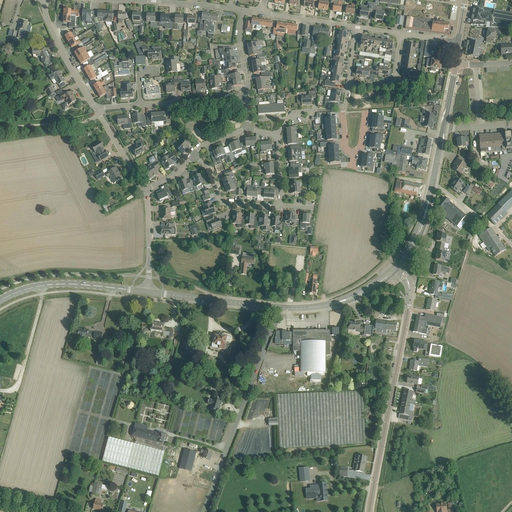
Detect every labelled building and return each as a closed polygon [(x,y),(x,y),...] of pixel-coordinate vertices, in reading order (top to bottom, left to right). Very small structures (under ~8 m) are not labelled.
[(313,8),(314,3),(315,1),(309,0),(304,0),(304,7),(313,8)] [(336,0),(335,0),(335,4),(334,3),(333,11),(341,12),(343,1),(336,0)] [(328,10),(329,5),(329,3),(319,2),(319,4),(318,9),(328,10)] [(354,14),(355,9),(355,5),(351,5),(351,7),(347,6),(346,13),(354,14)] [(367,7),(361,6),(360,10),(361,10),(360,17),(368,18),(369,13),(372,13),(372,12),(373,12),(374,6),(367,6),(367,7)] [(385,11),(382,11),(382,8),(374,6),(373,12),(376,13),(375,20),(384,21),(385,14),(384,14),(385,11)] [(479,7),(475,6),(471,25),(486,25),(487,23),(491,24),(491,28),(495,29),(511,28),(511,12),(510,12),(510,13),(484,8),(484,7),(479,7)] [(91,18),(91,16),(91,11),(83,11),(83,18),(88,18),(87,23),(94,24),(94,18),(91,18)] [(105,18),(106,12),(98,12),(98,18),(99,18),(99,22),(102,22),(103,18),(105,18)] [(113,19),(113,18),(113,13),(106,12),(105,18),(105,22),(112,23),(112,18),(113,19)] [(208,32),(211,14),(203,13),(202,18),(202,20),(205,20),(204,32),(208,32)] [(141,14),(133,14),(133,21),(133,23),(134,24),(135,25),(137,25),(140,26),(140,22),(141,22),(141,14)] [(219,15),(211,14),(208,32),(208,34),(214,35),(215,26),(213,25),(213,21),(218,22),(219,15)] [(155,22),(155,20),(155,15),(147,15),(147,22),(151,22),(151,28),(158,29),(158,23),(155,22)] [(169,22),(169,21),(169,16),(161,15),(161,23),(166,23),(165,29),(172,30),(172,23),(172,22),(169,22)] [(183,23),(183,22),(184,17),(176,16),(175,23),(172,23),(172,30),(178,30),(178,24),(185,24),(185,23),(183,23)] [(196,24),(196,22),(196,17),(188,17),(188,24),(192,24),(192,28),(195,28),(195,24),(196,24)] [(431,31),(433,21),(407,17),(406,27),(431,31)] [(448,33),(449,24),(443,23),(443,20),(437,19),(436,22),(433,21),(431,31),(444,33),(444,32),(448,33)] [(262,27),(262,21),(252,20),(252,22),(247,22),(245,31),(252,32),(252,28),(251,28),(252,25),(257,26),(256,29),(262,30),(261,27),(262,27)] [(22,30),(30,32),(32,26),(27,25),(28,23),(22,21),(21,25),(19,24),(18,29),(17,32),(13,31),(11,37),(20,39),(22,30)] [(287,30),(287,25),(277,23),(277,27),(274,27),(274,30),(273,34),(277,35),(278,32),(286,33),(287,30)] [(319,37),(320,29),(314,28),(313,36),(316,37),(315,43),(310,42),(309,52),(309,53),(314,54),(315,49),(316,43),(319,43),(320,37),(319,37)] [(502,31),(493,29),(488,28),(486,39),(495,41),(496,34),(501,35),(502,31)] [(329,38),(329,35),(330,31),(320,29),(319,37),(320,37),(329,38)] [(77,37),(76,34),(74,32),(71,33),(69,34),(65,36),(68,42),(77,37)] [(76,41),(75,39),(78,37),(77,37),(68,42),(72,48),(78,44),(80,42),(79,40),(76,41)] [(248,51),(257,49),(257,46),(263,45),(262,40),(255,41),(255,44),(248,45),(248,48),(248,51)] [(482,44),(470,42),(468,56),(478,58),(479,56),(482,57),(483,50),(485,51),(486,46),(481,45),(482,44)] [(511,44),(501,45),(501,55),(506,55),(506,54),(511,53),(511,44)] [(429,47),(425,46),(424,57),(427,57),(430,58),(433,58),(437,59),(439,51),(436,50),(436,49),(429,48),(429,47)] [(148,47),(142,48),(144,54),(148,54),(149,58),(152,58),(152,60),(162,59),(161,50),(161,47),(152,48),(152,49),(148,49),(148,47)] [(45,48),(40,49),(37,49),(37,48),(33,48),(33,54),(36,54),(37,55),(37,57),(40,56),(44,64),(51,60),(45,48)] [(78,59),(87,53),(84,48),(81,50),(81,49),(79,51),(75,53),(78,59)] [(234,51),(229,52),(226,53),(226,48),(219,49),(220,54),(222,54),(222,56),(223,59),(235,57),(235,55),(234,51)] [(265,57),(266,57),(266,53),(262,53),(261,52),(258,52),(257,49),(248,51),(248,53),(249,53),(250,56),(257,55),(257,58),(259,58),(265,57)] [(344,54),(345,52),(337,51),(337,54),(334,54),(334,57),(333,60),(343,62),(344,59),(346,59),(346,55),(344,54)] [(81,64),(85,62),(87,61),(90,59),(87,53),(78,59),(81,64)] [(95,64),(107,57),(105,54),(101,56),(93,61),(95,64)] [(179,65),(179,64),(178,57),(171,58),(172,62),(167,62),(168,73),(177,73),(177,72),(179,72),(180,71),(180,66),(179,65)] [(265,60),(265,57),(259,58),(259,61),(252,62),(252,65),(252,66),(252,68),(261,66),(261,64),(265,63),(264,60),(265,60)] [(383,67),(382,76),(385,76),(385,77),(388,78),(389,69),(387,69),(388,62),(390,62),(391,59),(384,58),(384,59),(384,61),(383,67)] [(433,60),(433,58),(430,58),(429,60),(428,60),(426,67),(431,68),(441,70),(442,62),(433,60)] [(115,69),(114,69),(115,76),(120,76),(121,76),(126,75),(125,72),(129,72),(129,68),(129,67),(130,67),(131,66),(131,64),(130,64),(129,64),(129,62),(129,59),(122,59),(122,63),(119,63),(120,69),(115,69)] [(343,65),(343,62),(333,60),(332,66),(335,66),(334,70),(342,71),(342,69),(344,69),(345,65),(343,65)] [(356,64),(356,67),(357,67),(357,73),(356,76),(360,76),(359,78),(362,78),(364,66),(365,62),(362,62),(362,65),(356,64)] [(222,74),(230,72),(229,70),(237,69),(236,65),(237,65),(236,63),(226,64),(223,65),(224,68),(224,70),(221,71),(222,74)] [(87,75),(98,70),(98,69),(96,67),(95,67),(93,65),(90,66),(84,70),(87,75)] [(379,67),(377,67),(377,65),(374,65),(373,67),(372,75),(378,76),(379,75),(382,76),(383,67),(379,66),(379,67)] [(261,66),(252,68),(253,70),(254,74),(261,72),(262,75),(263,75),(269,74),(269,73),(269,71),(266,71),(266,69),(265,66),(261,66)] [(372,75),(373,67),(370,67),(364,66),(362,78),(365,78),(365,77),(369,78),(369,75),(372,75)] [(59,71),(58,72),(56,73),(54,70),(48,74),(52,81),(55,79),(59,85),(65,81),(59,71)] [(99,73),(98,70),(87,75),(91,81),(95,79),(97,78),(97,77),(100,75),(98,73),(99,73)] [(232,81),(241,80),(241,77),(240,78),(239,74),(232,75),(232,72),(230,72),(222,74),(223,74),(224,77),(227,76),(227,79),(231,78),(232,81)] [(272,77),(271,74),(269,74),(263,75),(264,78),(256,79),(257,83),(256,83),(256,85),(266,84),(265,81),(269,80),(269,78),(272,77)] [(222,83),(221,78),(221,76),(214,77),(215,77),(210,78),(211,89),(219,89),(219,83),(222,83)] [(175,87),(178,87),(178,80),(171,81),(171,85),(166,85),(166,88),(167,93),(175,92),(175,87)] [(191,91),(190,86),(190,83),(183,84),(183,80),(178,80),(178,87),(181,87),(182,92),(191,91)] [(205,90),(205,85),(204,80),(196,81),(196,86),(197,91),(205,90)] [(229,87),(227,88),(228,91),(234,90),(234,87),(241,86),(241,82),(241,80),(232,81),(232,84),(228,85),(229,87)] [(100,83),(94,86),(97,92),(103,89),(103,88),(101,86),(105,84),(103,81),(100,83)] [(159,87),(154,87),(154,83),(151,84),(151,81),(145,82),(145,85),(145,88),(146,88),(147,95),(151,94),(151,95),(160,94),(159,87)] [(123,89),(121,89),(121,98),(122,98),(122,99),(126,98),(133,97),(133,89),(131,89),(130,87),(131,87),(131,83),(123,83),(123,89)] [(266,87),(266,85),(266,84),(256,85),(257,88),(257,87),(258,91),(259,95),(264,94),(263,90),(270,89),(270,86),(266,87)] [(103,89),(97,92),(100,98),(106,94),(107,96),(112,95),(112,90),(109,90),(107,86),(106,87),(103,88),(103,89)] [(51,96),(55,93),(51,87),(47,90),(50,96),(51,96)] [(336,89),(328,88),(328,91),(331,91),(330,97),(339,98),(340,92),(336,92),(336,89)] [(67,94),(66,92),(66,91),(59,95),(63,101),(66,99),(68,103),(66,104),(62,106),(65,111),(69,108),(67,105),(69,104),(69,105),(76,101),(73,94),(71,92),(70,93),(67,94)] [(312,105),(312,99),(317,99),(316,91),(309,92),(309,96),(301,97),(302,100),(302,105),(307,105),(312,105)] [(330,97),(326,96),(325,105),(332,105),(333,102),(339,103),(339,98),(330,97)] [(278,102),(278,104),(278,114),(285,113),(284,104),(286,104),(286,101),(283,101),(278,102)] [(264,102),(256,103),(256,106),(258,106),(258,115),(265,115),(264,102)] [(154,123),(159,122),(158,112),(155,113),(156,114),(151,114),(152,117),(148,117),(148,126),(155,126),(154,123)] [(164,125),(165,125),(170,124),(170,116),(166,116),(165,113),(161,114),(161,112),(158,112),(159,122),(164,122),(164,125)] [(434,115),(426,113),(423,127),(432,129),(432,128),(433,128),(434,124),(433,124),(434,115)] [(143,122),(142,117),(142,114),(133,114),(134,124),(142,123),(143,127),(146,127),(146,123),(146,121),(143,122)] [(132,129),(132,124),(131,119),(128,119),(127,116),(124,117),(122,117),(117,117),(118,125),(124,125),(124,129),(132,129)] [(373,119),(372,122),(373,122),(384,124),(391,125),(391,122),(384,121),(384,118),(374,116),(374,119),(373,119)] [(293,128),(287,129),(287,133),(287,134),(297,134),(297,132),(296,129),(298,129),(298,126),(293,127),(293,128)] [(511,132),(479,135),(480,154),(507,152),(506,149),(511,148),(511,132)] [(372,136),(371,142),(380,143),(381,137),(383,138),(384,135),(378,134),(377,137),(372,136)] [(177,149),(179,151),(183,154),(186,151),(186,150),(190,144),(183,138),(178,144),(179,145),(179,146),(180,147),(177,149)] [(259,149),(258,144),(257,144),(256,138),(249,139),(250,147),(251,147),(251,148),(256,148),(256,149),(259,149)] [(465,143),(468,143),(468,138),(457,139),(458,148),(466,147),(465,143)] [(145,151),(143,147),(145,146),(142,139),(136,143),(138,146),(132,150),(136,157),(145,151)] [(294,140),(288,140),(288,145),(290,145),(291,148),(293,148),(300,147),(300,144),(299,139),(294,140)] [(432,140),(427,139),(425,139),(425,140),(421,140),(420,146),(418,153),(429,155),(432,140)] [(101,161),(104,159),(109,156),(105,151),(103,148),(104,148),(100,141),(95,144),(92,145),(92,146),(92,147),(95,153),(96,152),(98,155),(97,155),(98,157),(101,161)] [(246,150),(245,148),(243,143),(240,144),(239,142),(238,143),(238,142),(234,143),(238,154),(242,153),(241,152),(246,150)] [(329,142),(320,143),(321,148),(327,147),(327,153),(329,153),(339,152),(338,146),(330,147),(329,142)] [(371,142),(370,148),(376,149),(376,152),(382,153),(382,150),(379,150),(380,143),(371,142)] [(234,156),(238,154),(234,143),(230,145),(230,146),(229,146),(231,152),(228,153),(232,162),(235,161),(232,154),(233,154),(234,156)] [(267,151),(269,151),(268,143),(261,143),(261,148),(261,151),(260,151),(260,155),(264,155),(264,153),(267,152),(267,151)] [(397,155),(411,157),(413,149),(398,146),(397,155)] [(293,151),(289,151),(289,157),(302,156),(301,150),(301,147),(300,147),(293,148),(293,151)] [(232,162),(228,153),(226,154),(224,148),(222,149),(222,148),(218,149),(222,160),(225,158),(227,164),(232,162)] [(214,163),(222,160),(218,149),(214,151),(214,152),(213,152),(214,156),(211,157),(214,163)] [(177,162),(174,158),(172,153),(166,156),(167,157),(164,159),(163,157),(159,159),(161,161),(166,170),(174,165),(173,164),(177,162)] [(362,158),(362,161),(363,161),(373,163),(374,157),(375,157),(375,154),(369,153),(369,156),(363,155),(363,158),(362,158)] [(411,157),(397,155),(393,155),(386,155),(385,156),(383,156),(382,161),(384,162),(384,163),(392,164),(392,168),(397,169),(397,172),(405,173),(406,160),(413,161),(412,164),(418,165),(417,169),(426,171),(427,160),(419,159),(419,160),(417,159),(417,158),(413,157),(411,157)] [(302,156),(289,157),(289,162),(290,162),(294,162),(294,165),(301,164),(302,164),(302,161),(302,156)] [(455,166),(453,169),(461,174),(466,165),(468,162),(459,156),(454,165),(455,166)] [(153,157),(150,159),(149,161),(150,163),(152,164),(151,165),(152,167),(145,172),(150,179),(158,175),(156,171),(157,171),(160,169),(153,157)] [(362,162),(362,165),(362,168),(368,168),(367,171),(373,172),(374,163),(373,163),(363,161),(363,162),(362,162)] [(291,169),(289,169),(290,178),(295,177),(299,177),(299,176),(302,176),(302,173),(301,173),(301,164),(294,165),(294,169),(291,169)] [(114,184),(118,181),(122,179),(116,168),(108,173),(106,174),(108,177),(110,176),(114,184)] [(225,187),(233,184),(236,183),(234,177),(231,170),(229,171),(224,173),(226,177),(226,179),(223,180),(225,187)] [(98,180),(104,176),(105,176),(102,171),(101,171),(95,175),(98,180)] [(201,185),(202,187),(205,185),(205,183),(206,183),(204,178),(201,179),(200,175),(195,177),(192,178),(193,179),(194,183),(195,183),(196,187),(201,185)] [(465,185),(460,181),(456,179),(453,182),(454,182),(451,188),(450,188),(452,189),(451,190),(453,191),(453,190),(460,195),(462,192),(466,194),(470,187),(465,185)] [(187,181),(186,180),(179,183),(180,187),(182,192),(189,189),(190,192),(191,192),(194,191),(192,185),(190,180),(187,181)] [(417,185),(403,183),(403,182),(397,181),(395,192),(401,193),(411,195),(416,196),(417,193),(421,194),(422,186),(417,185)] [(300,193),(300,188),(300,182),(291,183),(291,189),(291,194),(300,193)] [(241,190),(238,189),(235,190),(233,184),(225,187),(227,193),(231,192),(232,195),(236,196),(241,196),(241,190)] [(253,186),(245,186),(244,194),(247,194),(247,197),(252,197),(253,186)] [(258,187),(258,190),(255,189),(256,187),(253,186),(252,197),(254,197),(254,199),(257,199),(257,198),(258,198),(258,195),(261,196),(262,188),(258,187)] [(169,192),(167,187),(156,192),(157,195),(159,199),(158,200),(158,201),(159,202),(160,202),(161,202),(162,202),(163,201),(163,200),(168,198),(166,193),(169,192)] [(474,187),(471,190),(479,195),(481,192),(474,187)] [(269,199),(270,188),(267,188),(267,190),(264,190),(264,188),(262,188),(261,196),(264,196),(264,198),(269,199)] [(278,189),(273,188),(270,188),(269,199),(275,199),(275,196),(278,197),(278,189)] [(445,197),(437,207),(441,211),(442,211),(445,213),(444,215),(457,227),(460,223),(464,219),(452,209),(454,207),(452,205),(453,205),(449,202),(450,201),(445,197)] [(213,205),(212,206),(210,201),(203,204),(204,209),(207,216),(216,213),(213,205)] [(498,222),(507,214),(507,213),(498,204),(486,216),(495,225),(498,222)] [(171,208),(166,208),(161,208),(161,215),(162,215),(162,219),(171,219),(171,208)] [(241,219),(242,214),(234,213),(233,224),(238,224),(238,228),(243,228),(244,220),(241,219)] [(294,214),(291,213),(286,213),(286,221),(289,222),(289,224),(292,224),(292,226),(298,226),(299,219),(296,219),(296,216),(294,215),(294,214)] [(256,229),(257,226),(257,221),(254,221),(254,215),(247,214),(246,225),(251,225),(251,229),(256,229)] [(310,215),(305,215),(303,214),(303,216),(303,220),(301,220),(301,227),(306,228),(306,227),(309,227),(310,215)] [(270,231),(270,222),(267,222),(268,216),(260,215),(259,220),(259,226),(263,227),(262,231),(270,231)] [(219,219),(218,219),(215,221),(213,217),(206,220),(208,225),(211,224),(213,230),(222,227),(220,222),(219,219)] [(282,231),(282,229),(282,224),(279,224),(279,217),(273,217),(272,227),(275,227),(275,230),(282,231)] [(161,228),(161,235),(172,235),(172,228),(172,227),(174,227),(174,223),(166,223),(166,227),(167,227),(167,228),(161,228)] [(194,224),(189,226),(192,234),(197,232),(194,224)] [(500,241),(491,228),(479,236),(490,251),(492,250),(496,256),(506,250),(500,241)] [(442,234),(442,232),(437,231),(437,235),(438,235),(436,242),(438,242),(437,247),(444,248),(445,243),(445,244),(447,235),(442,234)] [(232,247),(231,254),(239,255),(240,249),(240,246),(238,245),(236,245),(236,248),(232,247)] [(444,248),(437,247),(436,252),(437,253),(436,260),(445,262),(446,254),(447,254),(450,253),(450,250),(444,248)] [(242,263),(241,274),(246,275),(247,264),(254,264),(254,261),(255,261),(255,260),(254,260),(255,259),(254,259),(255,255),(243,254),(243,257),(242,257),(242,263)] [(295,259),(283,258),(282,267),(289,268),(289,266),(295,267),(295,259)] [(441,267),(440,267),(435,266),(433,275),(439,276),(440,272),(446,273),(449,274),(450,269),(447,268),(441,267)] [(317,286),(317,281),(313,280),(312,285),(310,285),(309,293),(316,294),(316,289),(317,289),(318,286),(317,286)] [(443,284),(433,282),(431,290),(430,290),(430,294),(437,296),(438,288),(442,288),(443,284)] [(434,312),(436,301),(429,299),(426,310),(434,312)] [(446,319),(430,315),(425,314),(424,318),(416,317),(413,332),(427,335),(428,326),(432,327),(440,329),(441,323),(445,324),(446,319)] [(397,323),(376,321),(375,329),(376,329),(376,333),(386,334),(386,330),(389,331),(396,331),(397,323)] [(366,337),(367,332),(367,327),(363,326),(363,328),(360,327),(360,323),(349,322),(348,330),(363,331),(362,336),(366,337)] [(173,340),(174,331),(174,329),(170,329),(164,329),(165,325),(152,323),(151,331),(164,332),(170,333),(169,339),(173,340)] [(339,337),(339,333),(339,328),(332,328),(332,331),(330,331),(330,336),(332,336),(335,336),(335,337),(339,337)] [(102,340),(102,338),(103,333),(95,332),(95,333),(89,332),(89,330),(79,329),(78,337),(84,337),(84,339),(88,339),(88,335),(94,336),(94,339),(102,340)] [(330,355),(330,336),(330,331),(293,332),(293,340),(293,344),(293,351),(301,351),(301,368),(295,368),(295,373),(301,373),(326,373),(326,355),(330,355)] [(287,332),(282,332),(282,341),(283,341),(283,345),(293,344),(293,340),(293,332),(293,333),(287,333),(287,332)] [(226,342),(229,343),(230,338),(220,335),(219,337),(216,336),(215,339),(214,339),(213,344),(212,347),(224,350),(226,342)] [(197,342),(191,341),(190,343),(188,349),(197,351),(198,345),(196,345),(197,342)] [(414,348),(413,352),(415,352),(418,353),(419,349),(426,350),(428,343),(415,341),(413,348),(414,348)] [(431,347),(429,357),(441,359),(441,355),(442,353),(444,354),(445,349),(443,348),(443,347),(431,344),(431,347)] [(416,371),(417,366),(427,368),(429,360),(419,358),(418,362),(411,361),(410,363),(411,364),(410,370),(414,371),(416,371)] [(407,375),(406,379),(407,380),(407,383),(412,384),(417,385),(417,388),(425,390),(428,391),(428,390),(434,390),(434,387),(429,386),(422,385),(423,380),(421,378),(419,378),(412,376),(407,375)] [(413,392),(409,391),(404,390),(403,399),(406,399),(406,401),(415,403),(416,400),(412,399),(413,392)] [(363,391),(278,395),(279,419),(269,419),(269,426),(279,426),(280,449),(365,444),(363,391)] [(223,400),(218,399),(214,397),(213,400),(209,399),(208,404),(211,405),(210,410),(219,412),(223,400)] [(415,406),(415,403),(406,401),(406,399),(403,399),(399,419),(412,421),(414,411),(413,411),(414,406),(415,406)] [(164,445),(166,434),(159,432),(159,434),(147,431),(148,426),(136,423),(132,437),(137,438),(135,444),(109,437),(102,462),(158,477),(165,452),(163,451),(165,445),(164,445)] [(210,461),(213,453),(206,451),(202,449),(201,453),(204,455),(203,458),(210,461)] [(185,450),(180,469),(191,472),(196,453),(185,450)] [(367,457),(359,456),(355,455),(353,469),(356,469),(356,471),(363,473),(367,457)] [(347,477),(347,468),(341,467),(340,471),(339,476),(347,477)] [(305,470),(298,471),(300,485),(307,484),(305,470)] [(198,487),(202,475),(198,474),(194,485),(198,487)] [(94,483),(92,495),(100,497),(101,489),(107,491),(108,486),(102,485),(94,483)] [(319,489),(306,490),(307,496),(320,495),(320,500),(323,499),(323,500),(324,500),(324,499),(327,499),(326,484),(319,485),(319,489)] [(93,509),(103,511),(104,505),(101,504),(102,501),(96,499),(93,509)] [(120,503),(118,511),(124,511),(127,505),(127,504),(120,503)] [(446,504),(436,505),(436,511),(454,511),(453,503),(448,503),(449,510),(447,510),(446,504)]
